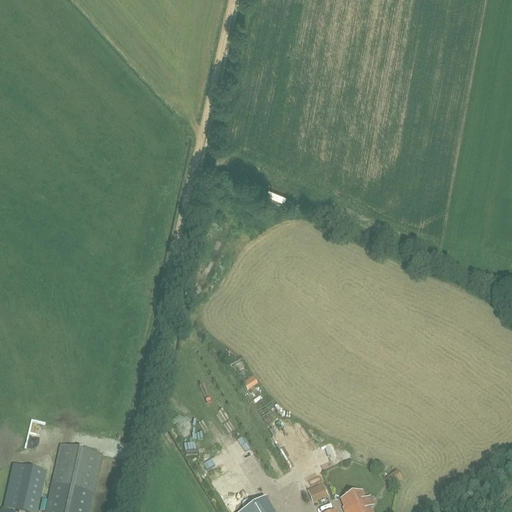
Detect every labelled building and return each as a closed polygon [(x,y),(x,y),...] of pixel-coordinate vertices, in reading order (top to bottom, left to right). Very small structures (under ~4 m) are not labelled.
[(247,392),(258,385),(253,377),(242,383),(247,392)] [(61,446),(46,511),(88,511),(101,455),(61,446)] [(308,453),(313,458),(312,458),(318,463),(324,457),(313,447),(308,453)] [(15,511),(36,511),(45,473),(19,467),(10,511),(15,511)] [(391,483),(401,476),(397,471),(387,479),(391,483)] [(394,487),(404,480),(401,476),(392,483),(394,487)] [(287,497),(293,495),(287,480),(282,482),(287,497)] [(362,491),(341,500),(344,508),(343,509),(344,511),(371,511),(370,508),(373,507),(369,497),(365,499),(362,491)]
